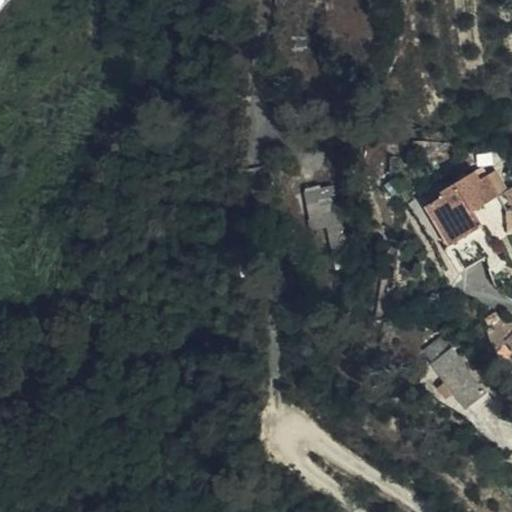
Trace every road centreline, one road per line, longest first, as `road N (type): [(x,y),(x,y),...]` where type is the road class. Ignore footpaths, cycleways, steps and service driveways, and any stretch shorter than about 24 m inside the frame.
road 1 (unknown): [(332,450),(261,207),(262,115)]
road 2 (residential): [(368,511),(287,440),(297,428),(430,511)]
